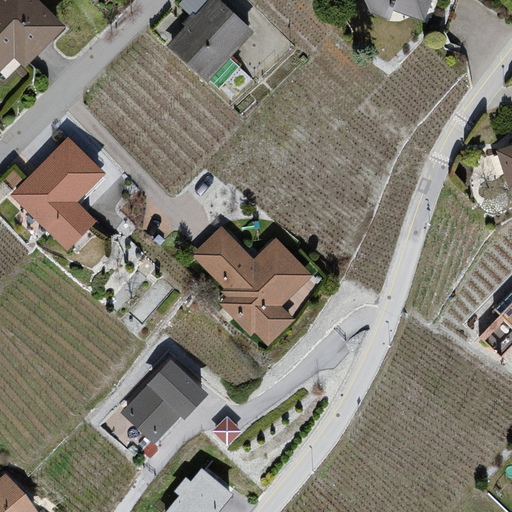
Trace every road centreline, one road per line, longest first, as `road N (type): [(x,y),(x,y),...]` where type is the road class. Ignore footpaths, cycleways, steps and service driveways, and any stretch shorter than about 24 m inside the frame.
road 1 (residential): [(511,51),(439,147),(388,321),(360,384),(267,511)]
road 2 (residential): [(0,156),(153,0)]
